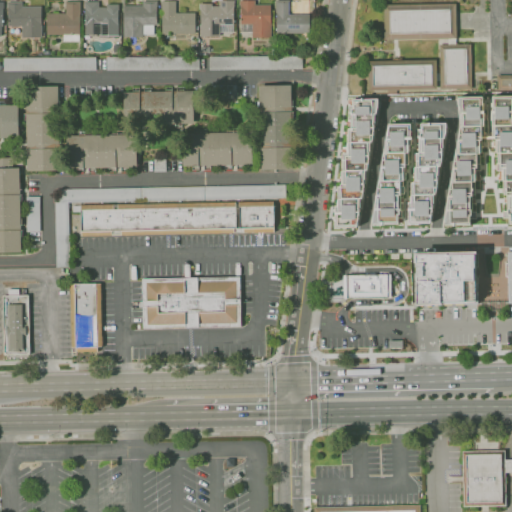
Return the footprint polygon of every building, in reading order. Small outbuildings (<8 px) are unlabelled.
[(276,34),(275,0),(290,0),(290,12),(310,12),(310,33),(276,34)] [(79,42),(63,42),(63,35),(46,35),(46,13),(65,13),(65,1),(80,1),(80,14),(80,35),(79,35),(79,42)] [(99,38),(99,35),(85,35),(85,8),(84,8),(84,2),(99,1),(99,7),(106,7),(106,5),(119,5),(119,10),(118,10),(118,37),(99,38)] [(143,37),(123,37),(123,6),(142,6),(142,1),(157,1),(157,7),(156,7),(156,26),(154,26),(154,35),(143,35),(143,37)] [(195,35),(162,35),(162,18),(159,18),(159,10),(161,10),(161,1),(176,1),(176,13),(195,13),(195,26),(198,26),(198,30),(195,30),(195,35)] [(201,37),(200,9),(199,4),(211,4),(211,7),(219,6),(219,1),(234,1),(234,7),(232,7),(232,32),(219,33),(220,36),(201,37)] [(271,38),(252,38),(252,32),(241,33),(241,25),(240,25),(239,1),(255,1),(255,5),(271,5),(271,38)] [(42,38),(22,38),(22,27),(7,27),(7,2),(22,2),(22,7),(41,7),(42,38)] [(441,89),(440,45),(448,44),(448,39),(384,40),(384,5),(455,4),(456,45),(471,45),(472,88),(441,89)] [(209,70),(301,68),(301,54),(209,56),(209,70)] [(2,58),(2,70),(95,69),(95,56),(2,58)] [(198,69),(198,56),(105,57),(106,70),(198,69)] [(369,91),(368,62),(436,60),(436,89),(369,91)] [(511,90),(497,91),(497,75),(511,75),(511,90)] [(291,84),(258,84),(258,169),(291,170),(291,84)] [(26,170),(58,170),(57,86),(25,86),(26,170)] [(192,90),(173,91),(173,90),(122,91),(123,124),(193,122),(192,90)] [(511,124),(511,120),(511,97),(510,97),(505,95),(492,96),(495,170),(499,171),(497,179),(503,181),(504,213),(503,218),(511,220),(511,124)] [(444,223),(466,226),(472,191),(473,191),(475,178),(473,178),(483,120),(480,119),(483,99),(463,96),(444,223)] [(361,190),(377,104),(377,98),(359,99),(354,99),(350,99),(350,101),(351,112),(345,141),(346,153),(339,153),(341,175),(337,198),(337,204),(334,223),(334,228),(357,226),(356,220),(357,215),(356,197),(353,200),(353,203),(345,201),(344,192),(361,190)] [(17,104),(0,104),(0,137),(18,137),(17,104)] [(443,122),(417,123),(418,193),(410,193),(410,206),(407,206),(407,223),(434,223),(434,164),(444,164),(443,122)] [(251,165),(250,131),(182,132),(182,166),(251,165)] [(65,134),(65,168),(136,168),(136,134),(65,134)] [(0,252),(20,252),(19,167),(11,167),(11,157),(0,157),(0,252)] [(165,171),(165,158),(153,158),(153,171),(165,171)] [(285,198),(285,184),(58,189),(58,201),(54,201),(55,267),(69,266),(68,202),(285,198)] [(27,231),(39,231),(39,196),(26,196),(27,231)] [(82,208),(282,205),(287,232),(82,234),(82,208)] [(415,255),(417,303),(474,301),(473,253),(415,255)] [(140,278),(238,275),(239,326),(141,328),(140,278)] [(346,275),(390,275),(391,297),(347,298),(346,275)] [(68,284),(99,283),(100,351),(69,352),(68,284)] [(6,304),(23,303),(24,350),(6,351),(6,335),(4,335),(3,327),(6,327),(6,304)] [(506,507),(506,453),(466,453),(470,506),(506,507)]
